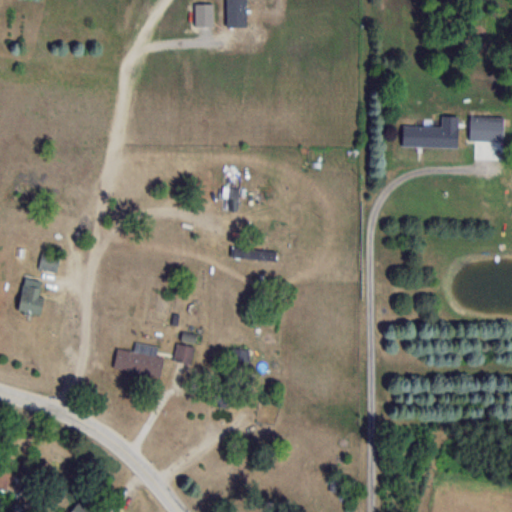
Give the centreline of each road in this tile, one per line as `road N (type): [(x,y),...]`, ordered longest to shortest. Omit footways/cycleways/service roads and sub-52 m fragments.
road 1 (residential): [(56,409),(72,248),(115,141),(126,56),(151,0)]
road 2 (residential): [(183,511),(145,465),(99,431),(0,390)]
